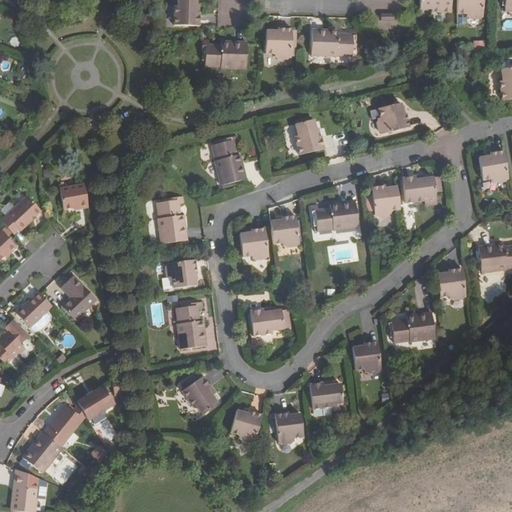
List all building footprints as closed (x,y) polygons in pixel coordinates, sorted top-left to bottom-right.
[(198,27),(199,14),(196,14),(196,6),(196,0),(177,0),(177,8),(174,8),(173,27),(198,27)] [(449,0),(419,0),(419,13),(431,13),(431,17),(449,17),(449,0)] [(456,0),(457,15),(467,15),(467,17),(470,17),(472,20),(479,20),(481,18),(484,18),(484,0),(456,0)] [(394,14),(381,14),(381,22),(394,21),(394,14)] [(277,36),(271,35),(265,35),(264,58),(273,58),(273,60),(275,60),(277,63),(283,63),(287,60),(290,60),(290,57),(294,57),(295,45),(291,45),(291,33),(291,32),(277,32),(277,36)] [(336,34),(328,33),(328,35),(324,35),(324,33),(311,32),(310,58),(336,59),(336,57),(349,58),(350,54),(350,44),(354,44),(355,34),(348,33),(348,38),(336,38),(336,34)] [(406,33),(401,37),(409,47),(414,42),(406,33)] [(485,49),(485,40),(474,41),(474,50),(485,49)] [(220,68),(220,70),(245,70),(246,45),(232,44),(232,47),(229,47),(229,44),(221,44),(221,49),(209,49),(209,43),(203,43),(202,54),(206,54),(205,64),(205,68),(220,68)] [(511,71),(499,73),(501,84),(497,85),(500,104),(511,102),(511,71)] [(381,103),(383,109),(391,107),(390,100),(381,103)] [(403,117),(402,111),(400,105),(379,110),(382,119),(379,120),(380,123),(378,125),(379,132),(382,133),(383,136),(411,129),(408,116),(403,117)] [(382,119),(379,110),(371,113),(373,121),(379,120),(382,119)] [(317,140),(315,132),(312,123),(301,126),(300,122),(295,124),(295,127),(294,127),(297,138),(293,139),(298,158),(323,152),(320,139),(317,140)] [(212,162),(210,163),(217,188),(243,180),(239,168),(237,169),(235,165),(238,164),(236,156),(231,157),(229,146),(234,145),(232,138),(221,141),(222,145),(212,147),(208,148),(212,162)] [(489,160),(483,161),(477,162),(481,184),(490,182),(491,185),(493,184),(496,186),(501,185),(504,182),(508,182),(503,153),(489,155),(489,160)] [(414,182),(414,179),(401,181),(404,206),(422,204),(424,212),(436,210),(433,195),(439,194),(437,182),(431,184),(431,180),(423,181),(414,182)] [(79,207),(80,210),(88,209),(84,185),(60,189),(63,210),(74,208),(79,207)] [(396,193),(390,194),(383,194),(382,190),(370,192),(373,220),(377,220),(379,221),(386,221),(387,218),(389,218),(389,216),(399,215),(396,193)] [(0,220),(0,222),(13,236),(19,230),(20,232),(32,221),(31,221),(34,218),(35,219),(42,213),(26,196),(3,218),(0,220)] [(157,221),(155,221),(158,246),(184,243),(182,230),(179,231),(179,226),(181,226),(180,218),(176,218),(175,207),(180,206),(179,199),(168,201),(168,204),(159,206),(155,207),(157,221)] [(335,209),(335,206),(327,207),(327,211),(316,213),(315,207),(309,208),(310,219),(314,219),(315,228),(316,233),(329,231),(329,234),(355,230),(353,203),(340,205),(340,208),(335,209)] [(296,217),(282,219),(282,224),(276,224),(269,225),(271,247),(282,246),(282,248),(284,248),(287,250),(293,249),(295,246),(298,246),(296,217)] [(250,235),(244,236),(238,237),(241,259),(250,258),(250,260),(253,260),(255,262),(262,261),(264,259),(267,258),(264,229),(250,231),(250,235)] [(0,260),(4,257),(8,253),(10,254),(16,249),(0,231),(0,260)] [(491,250),(490,247),(477,249),(481,274),(506,271),(505,270),(511,268),(511,248),(504,250),(503,246),(495,247),(495,249),(491,250)] [(192,276),(196,275),(194,261),(166,265),(166,270),(164,272),(164,278),(167,280),(167,282),(170,282),(171,291),(193,288),(193,283),(192,276)] [(456,271),(449,272),(449,276),(443,276),(436,277),(439,300),(448,299),(449,301),(451,301),(453,303),(460,302),(462,299),(465,299),(462,270),(456,271)] [(73,297),(70,300),(61,308),(74,322),(96,302),(73,278),(63,287),(73,297)] [(161,292),(171,291),(170,282),(167,282),(167,280),(159,281),(161,292)] [(60,289),(70,300),(73,297),(63,287),(60,289)] [(29,329),(45,314),(52,309),(39,295),(37,294),(16,315),(29,329)] [(177,326),(175,327),(178,352),(204,349),(203,336),(200,336),(199,332),(202,332),(201,323),(196,324),(195,313),(200,312),(200,304),(188,306),(189,310),(179,311),(176,312),(177,326)] [(278,313),(269,314),(261,316),(261,312),(247,313),(251,339),(269,337),(269,334),(281,331),(280,330),(279,323),(286,322),(285,316),(279,317),(278,314),(278,313)] [(49,318),(45,314),(29,329),(33,333),(33,334),(37,334),(37,332),(39,332),(46,326),(48,322),(50,323),(50,319),(49,318)] [(414,320),(414,318),(405,319),(405,323),(394,324),(393,318),(386,319),(388,331),(392,330),(393,340),(394,344),(408,342),(408,344),(433,341),(430,316),(425,316),(418,317),(418,319),(414,320)] [(6,332),(0,337),(0,341),(2,344),(0,345),(0,361),(3,364),(4,363),(6,365),(18,353),(18,355),(24,350),(19,346),(28,337),(12,321),(4,330),(6,332)] [(351,352),(354,374),(363,373),(363,376),(366,376),(368,378),(374,377),(377,374),(380,373),(376,344),(371,345),(363,346),(364,350),(357,351),(351,352)] [(200,379),(198,381),(194,384),(191,379),(190,378),(178,386),(182,392),(179,395),(190,410),(193,408),(199,418),(215,407),(210,399),(205,393),(208,391),(203,384),(200,379)] [(114,397),(121,396),(118,381),(111,383),(114,397)] [(321,389),(321,386),(314,386),(308,387),(311,413),(330,411),(329,407),(341,405),(339,387),(330,388),(321,389)] [(102,389),(92,396),(86,399),(76,406),(87,423),(90,422),(113,407),(102,389)] [(45,436),(61,450),(83,424),(66,409),(44,436),(45,436)] [(255,414),(250,413),(248,417),(242,416),(236,414),(230,436),(239,438),(238,440),(241,441),(244,444),(248,445),(252,443),(255,444),(262,416),(255,414)] [(286,418),(286,414),(280,415),(273,416),(276,445),(280,444),(282,446),(289,445),(291,443),(293,443),(293,440),(301,439),(299,417),(293,417),(286,418)] [(45,436),(40,443),(43,445),(35,456),(32,453),(25,461),(26,462),(33,468),(44,476),(63,452),(64,452),(61,450),(45,436)] [(43,445),(40,443),(32,453),(35,456),(43,445)] [(98,460),(107,454),(100,445),(92,451),(98,460)] [(30,472),(33,468),(26,462),(23,466),(30,472)] [(15,505),(11,504),(9,511),(35,511),(40,489),(42,482),(26,476),(23,491),(18,490),(15,505)]
